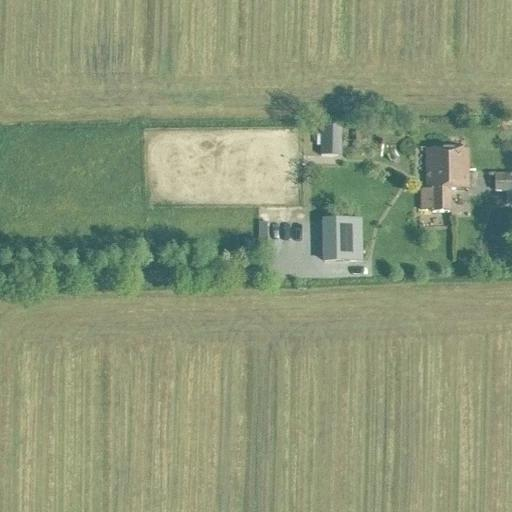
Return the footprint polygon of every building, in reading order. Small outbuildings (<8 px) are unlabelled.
[(340,158),(341,128),(321,127),(320,157),(340,158)] [(355,143),(370,143),(370,131),(355,131),(355,143)] [(421,191),(421,213),(432,213),(432,215),(450,214),(449,192),(468,191),(467,151),(426,152),(427,191),(421,191)] [(494,193),(508,193),(508,203),(511,203),(511,175),(494,176),(494,193)] [(308,226),(308,264),(351,263),(351,225),(308,226)]
